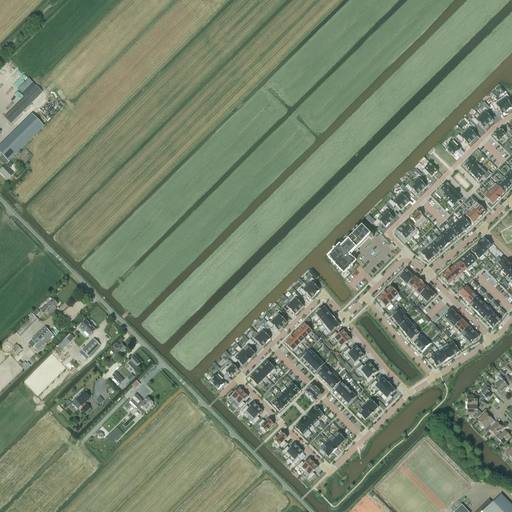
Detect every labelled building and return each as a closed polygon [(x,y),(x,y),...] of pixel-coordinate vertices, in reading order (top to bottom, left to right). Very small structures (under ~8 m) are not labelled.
[(9,123),(30,102),(41,91),(35,86),(25,96),(4,118),(9,123)] [(504,97),(499,100),(507,112),(511,109),(511,108),(508,102),(511,101),(507,94),(504,96),(504,97)] [(494,103),(491,105),(495,111),(498,109),(502,115),(507,112),(499,100),(495,103),(494,103)] [(484,113),(480,117),(488,125),(492,121),(487,116),(490,113),(484,108),(482,111),(484,113)] [(0,145),(0,153),(8,162),(27,143),(43,127),(31,115),(30,115),(0,145)] [(474,118),(471,121),(476,126),(479,124),(484,129),(488,125),(480,117),(476,121),(474,118)] [(467,128),(463,132),(464,133),(472,142),(477,137),(472,132),(474,130),(469,125),(466,127),(467,128)] [(500,129),(493,136),(498,142),(499,141),(502,144),(505,141),(502,138),(505,135),(500,129)] [(458,135),(456,138),(461,143),(463,141),(468,146),(472,142),(464,133),(460,137),(458,135)] [(451,143),(445,149),(448,152),(447,152),(450,155),(451,155),(453,157),(458,151),(455,148),(458,146),(453,141),(451,143)] [(463,166),(469,171),(476,163),(471,158),(467,162),(467,161),(464,164),(465,165),(463,166)] [(13,174),(8,170),(12,165),(9,162),(5,167),(5,166),(0,170),(0,172),(7,180),(13,174)] [(482,169),(476,163),(469,171),(472,175),(473,177),(482,169)] [(424,170),(422,172),(426,177),(429,174),(432,178),(437,172),(435,170),(436,170),(433,167),(432,167),(429,164),(424,170)] [(487,174),(482,169),(473,177),(475,179),(476,178),(479,182),(483,178),(485,181),(491,174),(489,172),(487,174)] [(418,179),(414,183),(422,191),(426,187),(421,182),(423,180),(420,177),(418,175),(416,177),(418,179)] [(507,189),(511,185),(504,178),(503,177),(499,181),(500,182),(507,189)] [(504,193),(507,189),(500,182),(496,186),(503,193),(504,193)] [(408,185),(405,188),(410,193),(413,191),(418,196),(422,191),(414,183),(410,187),(408,185)] [(438,192),(436,194),(441,199),(443,197),(444,196),(452,188),(446,183),(445,184),(444,184),(442,186),(443,187),(438,191),(438,192)] [(490,188),(492,190),(492,189),(500,197),(504,194),(504,193),(503,193),(496,186),(495,184),(490,188)] [(452,188),(444,196),(449,201),(457,193),(455,191),(452,188)] [(501,197),(500,197),(492,189),(492,190),(489,193),(496,201),(496,202),(501,197)] [(401,195),(397,199),(405,207),(409,203),(404,198),(406,195),(401,190),(399,193),(401,195)] [(457,193),(449,201),(454,206),(452,208),(454,211),(461,205),(458,202),(462,199),(459,195),(457,193)] [(492,205),(496,201),(489,193),(485,197),(484,197),(485,198),(483,199),(487,203),(489,202),(492,205),(493,205),(492,205)] [(388,203),(386,205),(393,211),(394,209),(393,208),(395,206),(400,211),(405,207),(397,199),(393,203),(391,200),(388,203)] [(476,203),(472,207),(481,216),(485,212),(482,209),(484,207),(480,203),(478,205),(476,203)] [(385,212),(381,216),(390,224),(394,220),(389,215),(391,212),(386,207),(383,210),(385,212)] [(472,207),(468,210),(470,212),(477,220),(478,220),(482,216),(481,216),(472,207)] [(418,211),(411,218),(416,224),(414,225),(417,228),(425,219),(423,217),(418,211)] [(464,219),(467,223),(470,220),(473,223),(473,224),(474,224),(477,220),(470,212),(466,216),(464,219)] [(369,215),(365,219),(372,225),(373,224),(376,227),(380,223),(385,228),(386,228),(390,224),(381,216),(377,220),(375,222),(369,215)] [(463,218),(459,222),(466,230),(470,227),(471,227),(470,226),(473,223),(470,220),(467,223),(464,219),(463,218)] [(459,222),(455,225),(462,234),(466,230),(459,222)] [(406,224),(402,228),(410,236),(409,236),(411,237),(415,233),(416,234),(418,231),(413,226),(411,228),(406,223),(406,224)] [(451,229),(457,237),(458,237),(462,234),(455,225),(451,229)] [(339,246),(327,258),(344,274),(356,262),(351,258),(358,251),(357,249),(369,238),(371,240),(373,237),(362,226),(351,236),(348,234),(337,245),(339,246)] [(398,231),(397,232),(402,237),(400,239),(405,244),(408,242),(412,238),(411,237),(409,236),(410,236),(402,228),(398,231)] [(450,228),(446,231),(446,232),(447,232),(453,240),(457,237),(451,229),(450,228)] [(446,232),(443,236),(449,244),(449,243),(453,240),(447,232),(446,232)] [(439,239),(438,239),(445,247),(445,248),(446,247),(450,244),(449,243),(449,244),(443,236),(439,239)] [(437,238),(433,242),(441,250),(445,247),(438,239),(439,239),(438,238),(437,238)] [(480,243),(487,251),(488,251),(492,247),(491,246),(493,245),(489,240),(487,242),(484,239),(480,243)] [(433,242),(429,245),(437,254),(441,250),(433,242)] [(479,243),(475,247),(475,248),(475,247),(483,255),(484,256),(488,252),(488,251),(487,251),(480,243),(479,243)] [(429,245),(425,249),(425,250),(426,250),(433,258),(437,254),(437,255),(437,254),(429,245)] [(469,253),(469,254),(472,258),(475,256),(478,259),(479,260),(479,259),(483,255),(475,247),(475,248),(471,252),(470,254),(469,253)] [(421,254),(418,257),(423,260),(425,259),(428,262),(433,258),(426,250),(425,250),(421,254)] [(469,254),(464,257),(471,266),(472,266),(476,262),(478,259),(475,256),(472,258),(469,254)] [(460,261),(467,270),(467,271),(472,267),(472,266),(471,266),(464,257),(460,261)] [(504,257),(496,265),(501,270),(509,262),(507,260),(507,261),(504,257)] [(460,262),(455,265),(462,274),(462,273),(467,270),(460,261),(459,261),(460,262)] [(509,262),(501,270),(506,275),(511,269),(511,265),(511,264),(509,262)] [(451,269),(458,278),(458,279),(459,279),(464,275),(462,273),(462,274),(455,265),(451,269)] [(450,269),(445,273),(446,273),(454,282),(458,279),(458,278),(451,269),(450,269)] [(407,270),(398,278),(402,282),(410,274),(407,270)] [(441,277),(441,278),(443,281),(444,280),(449,286),(454,282),(446,273),(441,277)] [(410,274),(402,282),(406,286),(414,278),(410,274)] [(406,286),(410,290),(411,289),(411,288),(419,281),(419,280),(415,277),(414,278),(406,286)] [(307,287),(315,295),(319,291),(320,291),(315,286),(317,283),(312,278),(309,281),(311,283),(307,287)] [(419,281),(411,288),(411,289),(415,292),(423,284),(423,285),(423,284),(419,280),(419,281)] [(423,284),(415,292),(419,296),(427,288),(423,285),(423,284)] [(301,289),(299,291),(304,296),(306,294),(311,299),(315,295),(307,287),(307,286),(302,290),(301,289)] [(386,291),(396,301),(400,296),(391,287),(390,287),(386,291)] [(427,288),(419,296),(423,300),(424,299),(431,291),(428,288),(428,287),(427,287),(427,288)] [(467,287),(459,294),(459,295),(462,298),(470,290),(467,287)] [(470,290),(462,298),(466,301),(473,294),(473,293),(470,290)] [(386,291),(381,295),(382,296),(382,295),(391,305),(396,301),(386,291)] [(431,291),(424,299),(427,303),(435,295),(431,291)] [(473,294),(466,301),(469,305),(477,297),(478,296),(474,293),(473,293),(473,294)] [(293,297),(289,301),(299,311),(303,307),(298,302),(301,299),(295,294),(293,297)] [(378,299),(377,300),(381,303),(379,305),(383,309),(385,307),(387,309),(391,305),(382,295),(382,296),(378,300),(378,299)] [(477,297),(469,305),(472,308),(480,300),(477,297)] [(283,308),(281,309),(285,313),(287,312),(290,310),(295,315),(299,311),(289,301),(286,298),(282,302),(285,305),(282,307),(283,308)] [(51,314),(52,313),(54,310),(53,309),(58,305),(53,299),(45,307),(44,306),(41,309),(43,312),(46,309),(51,314)] [(480,300),(472,308),(476,311),(476,312),(484,304),(483,304),(480,300)] [(476,311),(475,312),(479,315),(487,307),(488,307),(484,303),(483,304),(484,304),(476,312),(476,311)] [(316,314),(315,315),(319,320),(328,312),(324,308),(324,307),(321,310),(319,308),(315,312),(316,314)] [(487,307),(479,315),(483,318),(490,311),(487,307)] [(276,312),(272,316),(274,318),(275,319),(283,327),(287,323),(282,318),(284,316),(284,315),(285,313),(281,309),(280,311),(279,310),(277,313),(276,312)] [(402,309),(392,317),(392,318),(396,322),(405,315),(406,314),(402,309)] [(451,309),(443,318),(446,322),(455,313),(452,310),(451,309)] [(490,311),(483,318),(486,322),(494,314),(490,311)] [(328,312),(319,320),(322,324),(332,317),(328,312)] [(26,323),(30,327),(38,319),(31,313),(28,316),(30,318),(30,319),(26,323)] [(455,313),(446,322),(450,325),(458,317),(455,313)] [(494,314),(486,322),(489,325),(497,317),(494,314)] [(405,315),(396,322),(399,327),(408,320),(409,319),(405,315)] [(322,324),(321,325),(325,330),(336,321),(336,322),(336,321),(332,316),(332,317),(322,324)] [(458,317),(450,325),(453,328),(462,320),(458,317)] [(497,317),(489,325),(493,329),(501,321),(500,321),(497,317)] [(266,323),(264,325),(269,330),(271,328),(271,329),(273,326),(278,331),(279,331),(283,327),(275,319),(274,318),(270,322),(269,321),(267,323),(266,323)] [(408,320),(399,327),(403,331),(403,332),(412,325),(411,324),(408,320)] [(453,328),(452,329),(456,333),(457,331),(465,323),(462,320),(453,328)] [(92,334),(95,330),(92,327),(90,324),(89,324),(86,321),(81,327),(79,328),(84,333),(85,331),(90,336),(91,335),(92,334)] [(336,321),(325,330),(329,335),(340,326),(339,326),(336,322),(336,321)] [(21,336),(30,327),(26,323),(17,332),(21,336)] [(403,331),(403,332),(407,337),(407,336),(415,329),(416,330),(417,328),(413,323),(411,324),(412,325),(403,332),(403,331)] [(465,323),(457,331),(461,334),(468,327),(465,323)] [(304,324),(300,328),(308,336),(312,332),(304,324)] [(261,330),(257,334),(266,343),(266,344),(270,340),(270,339),(271,339),(266,334),(268,332),(267,331),(269,330),(264,325),(263,327),(260,329),(261,330)] [(53,336),(51,334),(44,327),(35,336),(35,337),(28,343),(32,348),(39,341),(40,341),(44,337),(48,340),(53,336)] [(468,327),(461,334),(464,338),(472,330),(468,327)] [(300,328),(297,332),(304,340),(305,339),(308,336),(300,328)] [(415,329),(407,336),(411,341),(414,343),(417,340),(415,338),(419,334),(416,330),(415,329)] [(464,338),(463,339),(467,342),(468,341),(467,341),(475,334),(472,330),(464,338)] [(336,333),(330,337),(332,340),(334,338),(338,343),(347,335),(343,331),(338,335),(336,333)] [(293,335),(293,336),(301,344),(305,340),(305,339),(304,340),(297,332),(293,335)] [(252,337),(250,340),(255,345),(257,343),(262,348),(262,347),(266,343),(257,334),(253,338),(252,337)] [(414,343),(413,344),(418,348),(425,340),(421,336),(419,334),(415,338),(417,340),(414,343)] [(475,334),(467,341),(468,341),(471,345),(479,337),(475,334)] [(293,335),(288,339),(289,340),(289,339),(298,348),(301,344),(293,336),(293,335)] [(347,335),(338,343),(342,347),(339,349),(342,352),(347,347),(345,344),(351,340),(350,340),(347,335)] [(82,351),(89,357),(100,346),(93,339),(82,351)] [(285,343),(294,352),(298,348),(289,339),(289,340),(285,343)] [(425,340),(418,348),(422,352),(422,353),(431,344),(426,339),(425,340)] [(242,348),(241,349),(242,350),(251,358),(255,354),(255,355),(255,354),(250,349),(253,347),(247,342),(245,344),(245,345),(242,348)] [(126,349),(122,345),(121,346),(118,343),(114,347),(111,351),(113,354),(117,358),(126,349)] [(449,346),(448,346),(454,355),(459,352),(459,353),(459,352),(453,343),(449,346)] [(447,344),(442,347),(444,349),(450,358),(454,355),(448,346),(449,346),(447,344)] [(16,355),(22,350),(17,346),(12,351),(16,355)] [(349,349),(343,354),(345,356),(347,355),(350,360),(360,352),(357,347),(356,347),(351,351),(349,349)] [(442,347),(438,349),(439,351),(440,352),(439,352),(445,361),(445,362),(450,358),(444,349),(442,347)] [(238,353),(238,354),(247,362),(247,363),(251,359),(251,358),(242,350),(238,353)] [(310,351),(302,359),(303,359),(306,362),(314,354),(310,351)] [(439,351),(434,354),(435,355),(441,364),(445,361),(439,352),(440,352),(439,351)] [(233,356),(230,359),(235,364),(238,362),(243,367),(243,366),(247,363),(247,362),(238,354),(238,353),(237,352),(237,353),(233,357),(233,356)] [(360,352),(350,360),(354,364),(353,365),(355,368),(361,363),(358,361),(364,356),(360,352)] [(314,354),(306,362),(309,365),(317,358),(317,357),(314,354)] [(36,361),(39,359),(35,355),(30,360),(34,364),(36,361)] [(430,358),(427,360),(432,365),(434,363),(436,367),(441,364),(435,355),(430,358)] [(137,367),(141,364),(134,357),(131,361),(128,364),(136,372),(139,368),(137,367)] [(317,358),(309,365),(313,369),(321,360),(318,357),(317,357),(317,358)] [(321,360),(313,369),(316,372),(316,373),(325,364),(321,360)] [(267,361),(262,366),(270,373),(270,374),(272,375),(276,371),(274,369),(276,367),(272,363),(270,364),(267,361)] [(214,363),(212,365),(218,371),(220,369),(214,363)] [(227,366),(221,372),(224,376),(227,373),(231,378),(238,370),(231,363),(227,367),(227,366)] [(362,365),(356,370),(359,373),(359,372),(363,377),(373,368),(370,364),(370,363),(364,368),(362,365)] [(262,366),(258,370),(266,378),(266,377),(270,374),(270,373),(262,366)] [(326,366),(317,375),(321,378),(330,370),(329,370),(326,366)] [(373,368),(363,377),(366,381),(368,384),(374,380),(372,377),(377,372),(373,368)] [(330,370),(321,378),(325,382),(334,373),(330,369),(329,370),(330,370)] [(258,370),(254,374),(262,382),(261,382),(262,383),(267,378),(266,377),(266,378),(258,370)] [(120,384),(124,380),(116,372),(112,376),(120,384)] [(334,373),(325,382),(329,386),(336,378),(337,379),(338,377),(334,373)] [(216,377),(210,382),(213,385),(216,388),(218,390),(224,385),(221,382),(223,379),(218,374),(216,377)] [(254,374),(249,378),(253,382),(251,383),(255,388),(257,386),(261,382),(262,382),(254,374)] [(508,387),(503,382),(506,380),(500,375),(498,377),(499,378),(498,379),(500,381),(497,384),(504,391),(508,387)] [(336,378),(329,386),(332,390),(333,390),(340,382),(337,379),(336,378)] [(375,381),(370,386),(373,389),(374,388),(378,392),(379,391),(387,383),(383,379),(383,378),(378,383),(375,381)] [(387,383),(379,391),(383,395),(391,387),(387,382),(387,383)] [(494,386),(492,384),(491,386),(487,382),(485,385),(489,389),(493,393),(495,391),(499,395),(504,391),(497,384),(494,386)] [(292,383),(287,389),(295,397),(297,395),(296,395),(300,391),(292,383)] [(342,383),(335,391),(338,394),(346,387),(343,383),(342,383)] [(313,384),(305,392),(309,396),(310,395),(312,397),(311,398),(314,402),(315,402),(323,395),(313,384)] [(487,391),(489,389),(485,385),(481,388),(483,390),(478,395),(475,393),(472,396),(467,396),(467,406),(477,406),(477,403),(481,399),(483,400),(485,398),(487,400),(492,396),(487,391)] [(346,387),(338,394),(341,398),(349,390),(346,387)] [(391,387),(383,395),(387,399),(385,401),(387,403),(393,398),(390,396),(395,391),(391,387)] [(232,391),(227,396),(229,399),(231,398),(235,402),(244,393),(240,389),(239,388),(234,393),(232,391)] [(287,389),(282,394),(290,401),(293,398),(293,399),(295,397),(287,389)] [(349,390),(341,398),(345,401),(353,394),(349,390)] [(269,391),(263,397),(265,400),(271,393),(269,391)] [(76,400),(73,403),(79,409),(82,406),(84,407),(82,409),(85,413),(90,408),(87,404),(86,405),(85,403),(90,398),(85,392),(82,395),(81,394),(78,396),(79,397),(76,400)] [(279,392),(275,396),(277,399),(285,407),(287,405),(286,405),(290,401),(282,394),(281,394),(279,392)] [(244,393),(235,402),(239,406),(237,407),(240,409),(245,404),(243,402),(248,397),(244,393)] [(353,394),(345,401),(348,405),(356,397),(353,394)] [(133,399),(130,401),(143,413),(145,411),(146,411),(150,408),(149,407),(153,403),(147,398),(143,402),(136,395),(133,399)] [(277,399),(271,404),(279,412),(283,408),(283,409),(285,407),(277,399)] [(370,400),(366,404),(374,412),(378,408),(370,400)] [(247,406),(242,411),(244,414),(245,413),(249,416),(258,408),(254,404),(254,403),(249,408),(247,406)] [(366,404),(362,409),(369,416),(369,417),(370,417),(374,412),(366,404)] [(477,409),(477,406),(467,406),(467,416),(472,416),(476,419),(481,413),(477,409)] [(312,410),(310,412),(318,420),(319,421),(324,416),(316,407),(312,411),(312,410)] [(258,408),(249,416),(253,421),(252,422),(255,424),(260,419),(258,417),(263,412),(262,412),(258,408)] [(358,413),(356,415),(360,419),(362,418),(365,421),(369,417),(369,416),(362,409),(358,413),(357,413),(358,413)] [(309,414),(305,417),(313,425),(318,420),(310,412),(308,414),(309,414)] [(487,428),(490,425),(491,424),(490,423),(492,420),(486,413),(478,421),(485,428),(486,427),(487,428)] [(302,420),(300,422),(308,430),(313,425),(305,417),(302,421),(302,420)] [(263,420),(258,425),(260,427),(259,429),(264,434),(269,430),(272,427),(274,425),(268,419),(265,422),(263,420)] [(478,422),(475,419),(470,425),(472,427),(478,422)] [(298,424),(295,428),(303,436),(309,431),(308,430),(300,422),(298,424)] [(489,430),(495,436),(503,428),(497,422),(489,430)] [(337,433),(333,437),(341,445),(345,441),(345,440),(342,437),(344,435),(340,431),(338,433),(337,433)] [(499,433),(495,437),(503,445),(511,437),(505,431),(501,435),(499,433)] [(277,438),(274,441),(279,446),(282,449),(287,444),(284,441),(287,438),(282,433),(280,435),(279,434),(276,437),(277,438)] [(333,437),(329,441),(337,449),(341,445),(333,437)] [(325,445),(332,453),(332,454),(337,449),(329,441),(325,445)] [(287,447),(282,452),(285,455),(286,453),(290,458),(291,457),(299,449),(295,445),(295,444),(290,449),(287,447)] [(321,450),(319,452),(323,456),(325,454),(328,458),(328,457),(332,453),(325,445),(324,444),(319,449),(321,450)] [(299,449),(291,457),(295,461),(293,463),(295,465),(300,460),(298,458),(303,453),(303,452),(303,453),(299,449)] [(302,462),(297,467),(299,470),(300,469),(304,473),(305,472),(314,463),(310,459),(309,459),(304,464),(302,462)] [(314,463),(305,472),(309,476),(307,478),(310,480),(315,475),(313,473),(318,468),(318,467),(314,463)] [(511,511),(511,505),(501,494),(492,503),(489,500),(476,511),(511,511)]
